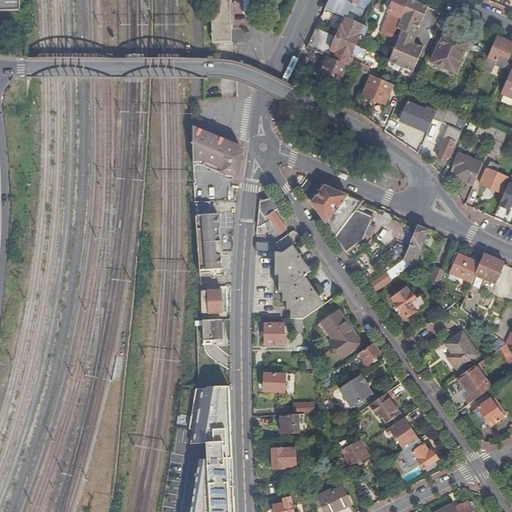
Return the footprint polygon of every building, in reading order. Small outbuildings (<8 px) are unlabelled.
[(0,0),(0,11),(22,11),(21,0),(0,0)] [(231,31),(230,0),(210,0),(212,44),(241,42),(241,30),(231,31)] [(363,17),(370,0),(328,0),(324,11),(340,18),(346,20),(352,6),(356,8),(354,13),(362,17),(363,17)] [(381,31),(393,36),(396,29),(408,0),(392,0),(387,13),(388,14),(381,31)] [(409,0),(408,0),(396,29),(402,31),(416,37),(429,8),(409,0)] [(363,37),(367,29),(358,25),(346,20),(340,18),(337,25),(341,27),(336,39),(355,47),(360,35),(363,37)] [(416,37),(402,31),(399,39),(413,45),(416,37)] [(444,35),(432,63),(455,73),(467,45),(444,35)] [(505,70),(511,52),(511,43),(497,37),(488,58),(496,62),(495,65),(505,70)] [(349,60),(355,47),(336,39),(330,52),(332,53),(329,59),(349,67),(351,61),(349,60)] [(423,49),(413,45),(399,39),(389,62),(412,73),(423,49)] [(349,67),(329,59),(327,58),(319,75),(339,86),(343,75),(349,78),(353,69),(349,67)] [(511,68),(501,95),(511,99),(511,68)] [(383,105),(392,85),(375,78),(371,76),(362,96),(383,105)] [(399,120),(417,129),(426,111),(408,102),(399,120)] [(457,145),(461,136),(454,134),(453,136),(450,135),(459,114),(439,106),(429,127),(444,133),(433,158),(445,163),(453,143),(457,145)] [(483,124),(480,123),(476,133),(492,140),(496,130),(483,124)] [(497,155),(506,134),(496,130),(492,140),(487,151),(497,155)] [(237,147),(203,133),(200,137),(192,136),(192,164),(221,163),(219,176),(232,179),(238,180),(242,156),(237,147)] [(453,177),(473,186),(482,164),(459,154),(454,166),(457,167),(453,177)] [(497,200),(506,178),(486,169),(477,191),(497,200)] [(314,183),(304,195),(345,253),(355,246),(353,244),(356,242),(358,243),(363,240),(367,233),(371,235),(374,230),(370,227),(374,220),(357,212),(361,204),(314,183)] [(511,196),(508,195),(501,209),(511,213),(511,196)] [(259,203),(257,228),(260,228),(267,223),(270,227),(273,226),(280,235),(286,231),(274,213),(278,210),(271,199),(259,203)] [(194,204),(199,272),(222,271),(221,256),(219,256),(217,231),(219,230),(219,216),(212,216),(211,204),(194,204)] [(413,271),(429,232),(418,227),(403,262),(413,271)] [(255,252),(275,254),(282,254),(292,247),(300,241),(295,234),(280,244),(256,243),(255,252)] [(311,274),(292,247),(282,254),(275,254),(274,277),(277,277),(277,287),(293,287),(305,279),(311,274)] [(450,274),(472,284),(474,279),(476,275),(480,265),(459,256),(450,274)] [(476,275),(483,278),(496,284),(504,264),(484,256),(480,265),(476,275)] [(391,281),(386,273),(367,285),(373,293),(391,281)] [(476,275),(474,279),(481,283),(483,278),(476,275)] [(303,320),(323,305),(305,279),(293,287),(277,287),(277,294),(280,295),(280,304),(284,304),(283,313),(287,313),(287,320),(292,320),(303,320)] [(494,289),(481,283),(474,279),(472,284),(460,309),(478,323),(494,289)] [(201,302),(201,313),(221,313),(221,291),(200,291),(201,302)] [(399,313),(400,312),(405,319),(424,306),(419,299),(415,301),(410,294),(408,295),(405,291),(392,300),(395,304),(393,304),(399,313)] [(334,338),(329,341),(341,357),(361,344),(338,311),(323,321),(334,338)] [(303,320),(292,320),(292,334),(303,334),(303,320)] [(201,322),(203,351),(205,351),(205,350),(214,350),(214,342),(220,342),(219,321),(201,322)] [(334,338),(323,321),(318,324),(329,341),(334,338)] [(506,346),(511,332),(511,325),(502,321),(492,334),(502,342),(506,346)] [(264,346),(283,347),(283,326),(265,325),(264,346)] [(464,333),(446,345),(453,356),(448,359),(457,372),(480,356),(464,333)] [(495,347),(498,352),(501,349),(506,346),(502,342),(495,347)] [(371,359),(379,353),(373,344),(358,354),(366,366),(373,361),(371,359)] [(511,369),(511,356),(506,346),(501,349),(511,369)] [(306,368),(314,367),(311,353),(303,355),(306,368)] [(347,361),(336,368),(338,372),(349,364),(347,361)] [(491,388),(475,367),(456,379),(464,389),(459,392),(468,405),(491,388)] [(263,392),(283,392),(283,375),(263,375),(263,392)] [(339,389),(345,398),(367,383),(361,375),(339,389)] [(368,384),(367,383),(345,398),(351,408),(373,395),(366,385),(368,384)] [(231,387),(196,388),(186,446),(214,443),(232,443),(231,387)] [(400,415),(386,394),(370,405),(374,411),(375,410),(385,424),(400,415)] [(478,408),(488,423),(491,425),(503,417),(498,410),(500,409),(494,400),(492,401),(490,399),(478,408)] [(293,404),(293,413),(308,413),(308,404),(293,404)] [(487,424),(488,423),(478,408),(473,411),(483,425),(487,424)] [(298,433),(298,415),(280,415),(280,434),(298,433)] [(392,433),(404,450),(408,447),(418,440),(407,423),(411,421),(408,416),(386,430),(389,435),(392,433)] [(418,440),(408,447),(424,469),(438,460),(432,451),(429,453),(419,439),(418,440)] [(346,467),(366,456),(357,441),(351,444),(350,442),(345,445),(343,441),(342,441),(338,443),(345,457),(342,458),(346,467)] [(232,443),(214,443),(214,452),(214,459),(222,459),(232,459),(232,451),(232,443)] [(271,450),(272,470),(295,469),(295,449),(271,450)] [(333,456),(335,461),(342,458),(339,453),(333,456)] [(337,481),(351,478),(346,467),(342,458),(335,461),(330,464),(337,481)] [(377,462),(379,467),(386,462),(383,458),(377,462)] [(231,511),(232,483),(232,459),(222,459),(214,459),(200,459),(191,511),(231,511)] [(348,502),(345,496),(341,486),(332,490),(331,488),(317,494),(325,511),(333,511),(336,511),(335,509),(348,502)] [(348,494),(345,496),(348,502),(335,509),(336,511),(341,508),(342,510),(353,504),(348,494)] [(293,511),(289,497),(282,499),(283,504),(272,506),(273,511),(293,511)] [(472,511),(468,503),(453,509),(451,504),(435,511),(472,511)]
